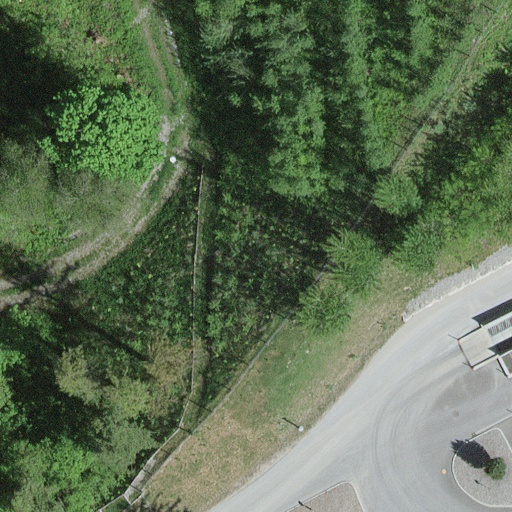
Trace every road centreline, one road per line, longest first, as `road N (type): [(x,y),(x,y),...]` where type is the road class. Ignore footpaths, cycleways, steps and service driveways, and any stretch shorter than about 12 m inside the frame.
road 1 (track): [(165,0),(190,83),(221,337),(129,467),(0,481)]
road 2 (track): [(323,511),(511,404)]
